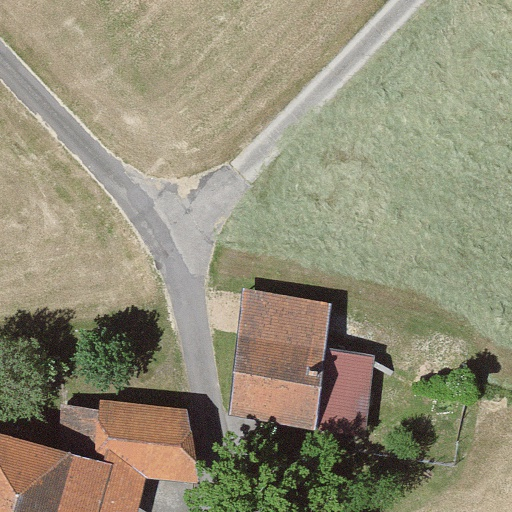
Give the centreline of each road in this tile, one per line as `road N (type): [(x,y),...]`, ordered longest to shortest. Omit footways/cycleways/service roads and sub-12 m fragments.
road 1 (track): [(212,511),(212,421),(193,317),(170,251),(143,208),(0,57)]
road 2 (track): [(170,251),(414,0)]
